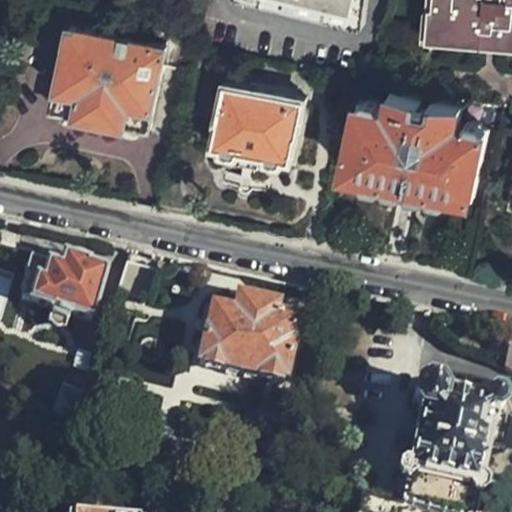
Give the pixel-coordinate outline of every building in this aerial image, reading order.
[(195,0),(187,0),(185,13),(197,17),(200,1),(195,0)] [(359,16),(361,0),(292,0),(309,3),(310,4),(337,10),(338,12),(359,16)] [(511,37),(511,0),(442,0),(442,5),(439,6),(437,29),(511,37)] [(189,69),(199,39),(161,29),(158,40),(166,43),(165,49),(139,42),(143,25),(127,20),(123,38),(70,27),(60,69),(53,99),(52,106),(75,112),(75,116),(122,126),(124,122),(148,127),(163,61),(189,69)] [(249,152),(265,156),(286,161),(291,137),(296,138),(305,99),(247,85),(228,80),(218,118),(223,120),(218,140),(219,144),(249,152)] [(489,125),(497,127),(501,109),(503,101),(438,100),(394,89),(390,106),(362,99),(345,171),(472,198),(489,125)] [(262,168),(265,156),(249,152),(245,164),(248,165),(260,168),(262,168)] [(165,161),(153,205),(185,212),(196,169),(165,161)] [(257,179),(260,168),(248,165),(245,175),(257,179)] [(94,288),(98,270),(82,265),(82,263),(60,257),(56,270),(22,261),(21,263),(12,301),(53,312),(85,320),(88,310),(94,288)] [(147,270),(121,265),(113,294),(139,300),(147,270)] [(290,321),(269,317),(271,308),(234,301),(231,316),(207,312),(200,344),(195,366),(212,370),(278,384),(281,371),(288,342),(285,341),(290,321)] [(511,336),(506,335),(502,352),(500,362),(499,368),(511,375),(511,336)] [(396,508),(354,499),(353,511),(471,511),(486,444),(496,446),(501,421),(495,417),(499,412),(500,403),(496,397),(489,395),(481,399),(479,402),(441,394),(434,384),(431,383),(422,381),(415,385),(410,387),(407,401),(416,414),(396,508)] [(52,414),(77,424),(86,390),(70,385),(69,389),(61,387),(52,414)] [(253,511),(254,499),(254,493),(243,491),(212,485),(210,511),(253,511)]
